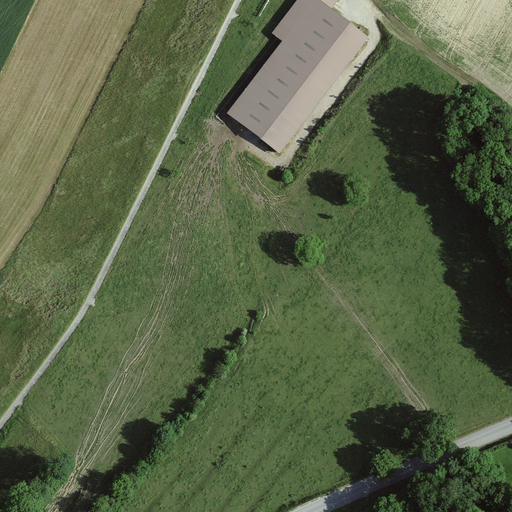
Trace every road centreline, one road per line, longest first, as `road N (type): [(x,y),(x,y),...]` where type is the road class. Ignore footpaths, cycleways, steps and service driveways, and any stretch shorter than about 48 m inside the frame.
road 1 (track): [(238,0),(95,289),(0,425)]
road 2 (tertiary): [(308,511),(511,425)]
